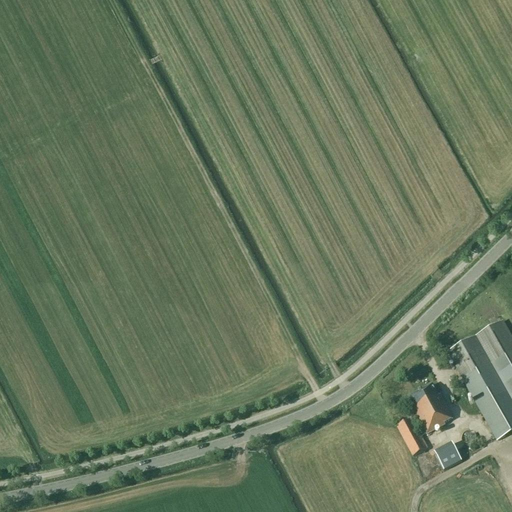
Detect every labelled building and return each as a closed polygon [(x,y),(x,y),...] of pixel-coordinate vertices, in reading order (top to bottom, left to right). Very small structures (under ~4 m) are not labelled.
[(511,338),(503,322),(447,353),(497,442),(511,433),(511,338)] [(445,425),(453,420),(440,396),(438,397),(432,386),(408,399),(413,408),(411,409),(426,436),(445,426),(445,425)] [(413,458),(428,450),(423,441),(422,442),(410,421),(397,428),(413,458)] [(444,472),(461,463),(452,445),(434,455),(444,472)] [(466,485),(478,476),(472,469),(460,477),(466,485)]
